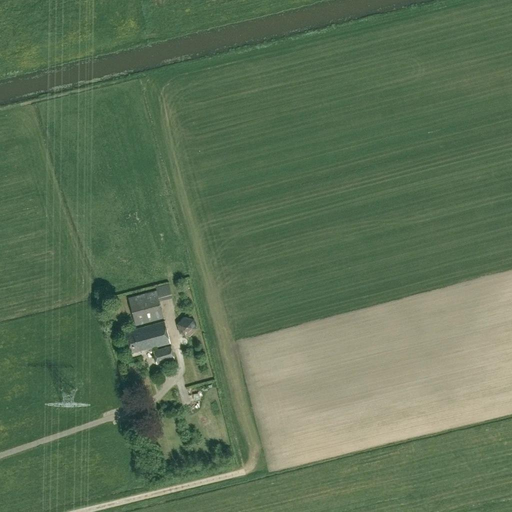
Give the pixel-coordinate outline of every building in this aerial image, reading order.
[(160,302),(173,298),(169,286),(157,289),(157,291),(129,298),(136,325),(164,318),(160,302)] [(188,330),(202,329),(200,313),(186,315),(188,330)] [(165,321),(125,332),(131,354),(171,343),(165,321)] [(171,347),(153,352),(157,364),(175,359),(171,347)] [(206,411),(213,408),(210,402),(203,405),(206,411)]
